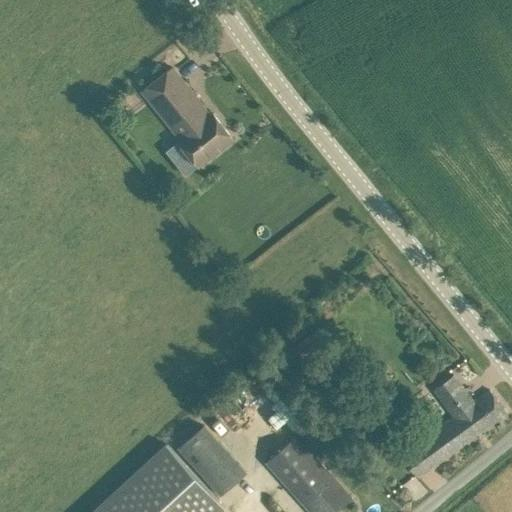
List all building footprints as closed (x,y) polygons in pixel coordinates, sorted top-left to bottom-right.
[(174,66),(143,91),(181,141),(180,141),(197,164),(198,163),(218,150),(234,137),(214,112),(212,114),(174,66)] [(325,321),(295,346),(306,358),(335,333),(325,321)] [(454,415),(401,454),(420,475),(508,411),(490,389),(475,400),(455,374),(439,386),(434,388),(454,415)] [(375,397),(365,408),(380,421),(389,410),(375,397)] [(314,422),(301,434),(320,454),(333,442),(314,422)] [(179,447),(221,493),(246,471),(205,424),(179,447)] [(267,461),(292,490),(312,511),(333,511),(351,496),(296,435),(267,461)] [(167,443),(90,511),(218,511),(225,506),(167,443)]
